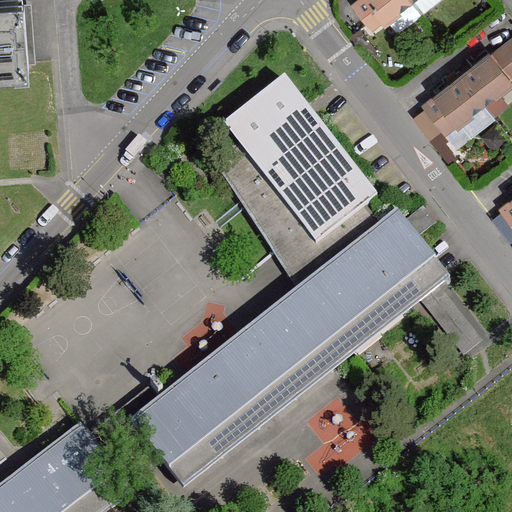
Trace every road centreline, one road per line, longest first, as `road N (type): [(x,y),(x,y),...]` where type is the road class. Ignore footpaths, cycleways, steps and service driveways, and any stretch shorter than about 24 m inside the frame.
road 1 (residential): [(0,286),(273,0)]
road 2 (residential): [(302,0),(511,273)]
